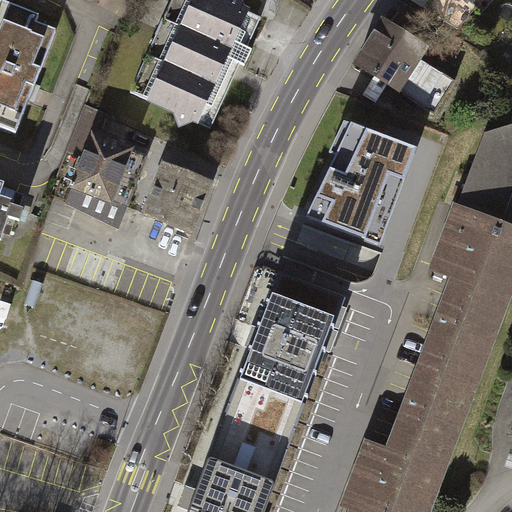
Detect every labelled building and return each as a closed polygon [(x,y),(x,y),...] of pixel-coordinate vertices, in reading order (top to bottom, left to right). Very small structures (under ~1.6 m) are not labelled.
[(222,0),(172,0),(156,35),(237,72),(240,64),(245,66),(252,50),(248,48),(261,18),(222,0)] [(430,0),(423,9),(458,31),(482,0),(430,0)] [(0,14),(0,128),(19,136),(59,35),(39,27),(42,19),(4,4),(0,14)] [(382,20),(352,69),(371,81),(397,97),(400,99),(402,97),(436,118),(457,83),(424,63),(431,51),(382,20)] [(211,129),(237,72),(156,35),(130,93),(211,129)] [(397,97),(371,81),(358,101),(388,113),(397,97)] [(433,511),(511,307),(511,230),(502,227),(511,199),(511,128),(484,137),(458,209),(454,208),(430,275),(451,284),(389,451),(368,443),(342,511),(344,511),(433,511)] [(418,157),(350,130),(306,225),(381,255),(418,157)] [(150,156),(94,134),(72,189),(128,211),(150,156)] [(216,185),(166,166),(145,221),(195,241),(216,185)] [(0,188),(0,243),(3,244),(19,195),(0,188)] [(511,199),(502,227),(511,230),(511,199)] [(286,276),(280,274),(272,295),(235,389),(208,460),(187,511),(262,511),(273,485),(300,412),(336,321),(345,299),(286,276)] [(67,429),(56,459),(81,469),(93,438),(67,429)]
